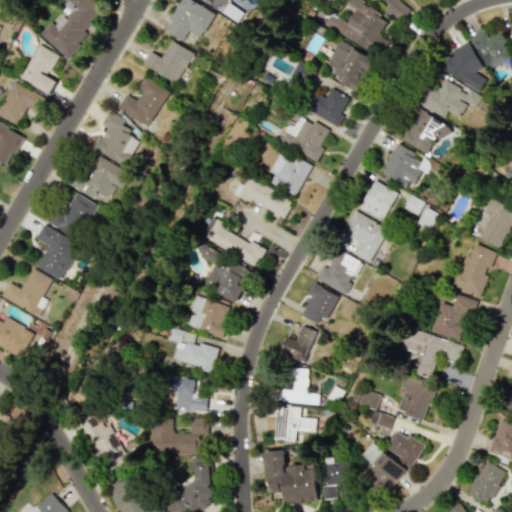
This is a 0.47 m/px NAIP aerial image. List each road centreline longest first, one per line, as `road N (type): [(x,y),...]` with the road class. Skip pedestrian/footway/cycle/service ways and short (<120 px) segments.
road 1 (residential): [(511,1),(468,14),(431,42),(269,315),(245,392),(248,511)]
road 2 (residential): [(142,0),(0,239)]
road 3 (residential): [(401,511),(434,491),(456,462),(511,302)]
road 4 (residential): [(0,376),(56,416),(108,511)]
